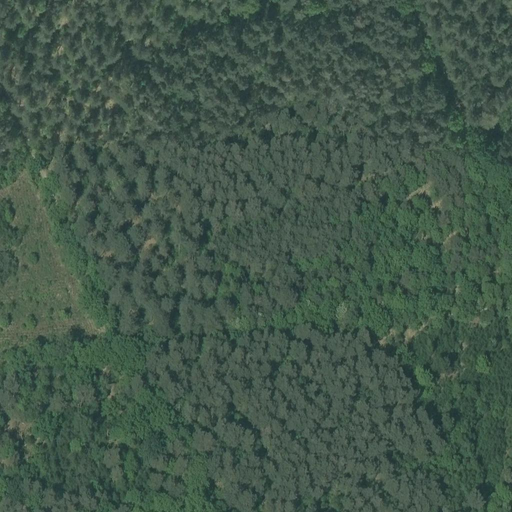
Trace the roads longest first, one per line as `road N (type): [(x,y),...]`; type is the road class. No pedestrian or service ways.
road 1 (track): [(0,67),(122,354),(217,511)]
road 2 (track): [(122,354),(511,297)]
road 3 (track): [(416,3),(511,234)]
